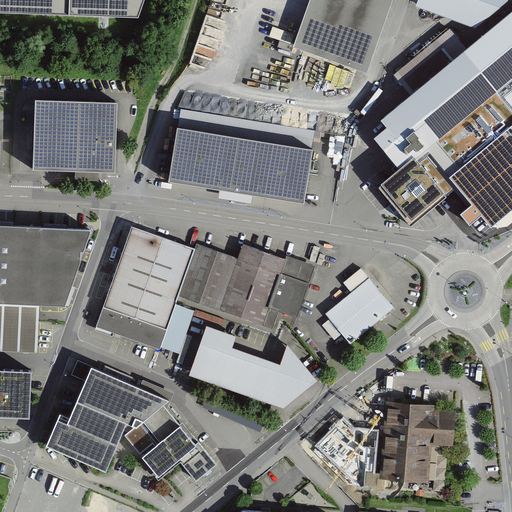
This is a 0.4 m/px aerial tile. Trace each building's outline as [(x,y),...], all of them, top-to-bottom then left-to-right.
[(0,0),(0,16),(136,22),(145,0),(0,0)] [(319,0),(303,48),(356,67),(379,0),(319,0)] [(419,0),(419,3),(475,25),(504,0),(419,0)] [(511,11),(382,120),(387,126),(374,137),(400,169),(378,187),(411,226),(459,188),(472,204),(461,214),(469,224),(481,215),(490,225),(511,208),(511,111),(511,110),(511,109),(511,11)] [(459,37),(452,28),(395,74),(403,84),(459,37)] [(112,99),(26,95),(24,166),(109,169),(112,99)] [(309,149),(178,129),(170,182),(300,202),(309,149)] [(132,227),(115,275),(179,297),(272,329),(278,310),(298,317),(315,269),(244,244),(239,259),(197,244),(196,249),(132,227)] [(94,232),(0,228),(0,302),(68,304),(94,232)] [(352,289),(326,311),(330,317),(322,323),(335,339),(343,332),(350,341),(395,304),(362,264),(344,279),(352,289)] [(160,350),(179,297),(115,275),(97,328),(160,350)] [(203,311),(202,315),(211,318),(210,323),(219,325),(222,316),(203,311)] [(237,334),(208,325),(191,376),(286,408),(320,380),(288,344),(282,363),(234,348),(237,334)] [(63,412),(50,446),(112,472),(130,424),(139,428),(146,424),(160,443),(143,458),(160,481),(181,463),(197,480),(217,464),(163,397),(95,368),(75,417),(63,412)] [(0,416),(26,417),(29,371),(0,369),(0,416)] [(170,394),(172,389),(146,379),(144,384),(170,394)] [(261,429),(264,422),(207,397),(204,405),(261,429)] [(391,401),(384,479),(429,484),(432,447),(455,449),(459,408),(391,401)] [(53,511),(41,498),(25,511),(53,511)]
